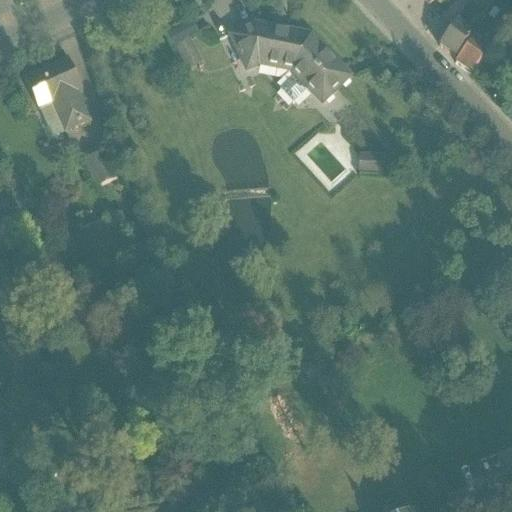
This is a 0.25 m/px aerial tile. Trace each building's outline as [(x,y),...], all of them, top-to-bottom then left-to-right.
[(414,0),(427,13),(440,0),(414,0)] [(473,0),(437,52),(454,64),(473,37),(465,32),(487,0),(473,0)] [(499,1),(453,69),(470,80),(511,17),(511,0),(504,0),(502,3),(499,1)] [(253,27),(226,39),(244,79),(250,76),(252,79),(257,76),(257,80),(281,85),(276,90),(279,94),(278,95),(279,96),(275,100),(287,112),(291,109),(291,110),(293,109),(296,113),(309,101),(320,112),(352,82),(310,38),(253,27)] [(188,45),(173,52),(184,75),(199,67),(188,45)] [(66,63),(23,82),(51,143),(90,128),(77,98),(81,96),(66,63)] [(103,156),(81,166),(94,194),(115,184),(103,156)] [(359,157),(358,178),(384,179),(385,159),(359,157)] [(143,174),(128,180),(132,193),(148,188),(143,174)] [(120,216),(81,233),(96,266),(134,249),(120,216)] [(95,276),(72,287),(77,297),(101,286),(95,276)] [(22,280),(10,286),(16,298),(28,293),(22,280)] [(70,288),(55,295),(60,305),(74,299),(70,288)] [(50,301),(35,309),(61,352),(75,344),(50,301)] [(111,305),(89,316),(100,335),(121,323),(111,305)] [(157,362),(134,370),(144,405),(167,398),(157,362)] [(121,497),(109,499),(111,511),(146,505),(141,483),(119,488),(121,497)]
